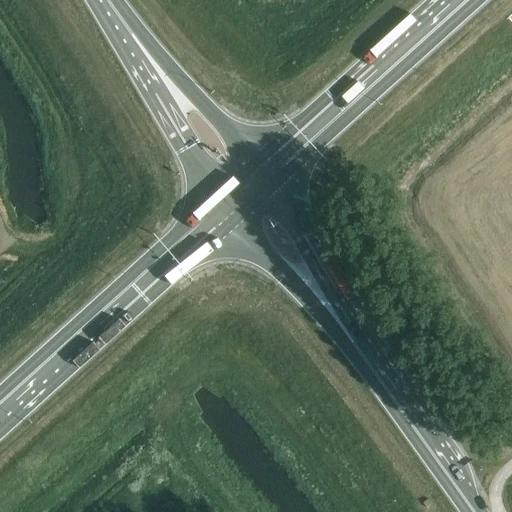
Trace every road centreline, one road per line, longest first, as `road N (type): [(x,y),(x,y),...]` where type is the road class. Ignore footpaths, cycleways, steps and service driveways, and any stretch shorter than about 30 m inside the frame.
road 1 (trunk): [(0,414),(226,208)]
road 2 (secondary): [(474,511),(314,284)]
road 3 (trunk): [(263,174),(455,0)]
road 4 (secondary): [(171,90),(174,125),(226,208)]
road 5 (secondary): [(263,174),(203,107),(171,90)]
road 6 (secondary): [(314,284),(303,235),(263,174)]
